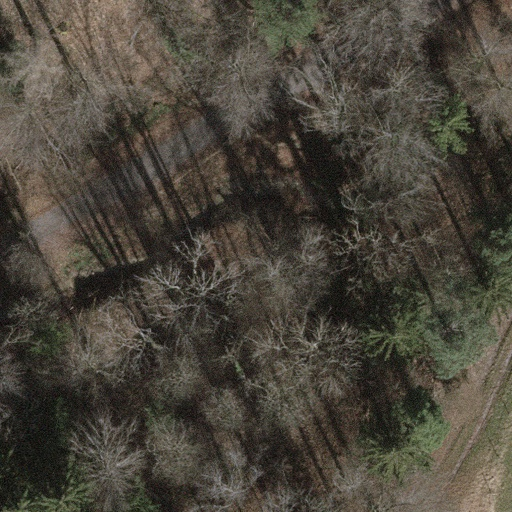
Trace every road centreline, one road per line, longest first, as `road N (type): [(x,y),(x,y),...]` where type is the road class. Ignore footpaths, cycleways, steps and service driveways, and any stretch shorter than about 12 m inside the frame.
road 1 (track): [(435,0),(0,245)]
road 2 (track): [(511,358),(440,511)]
